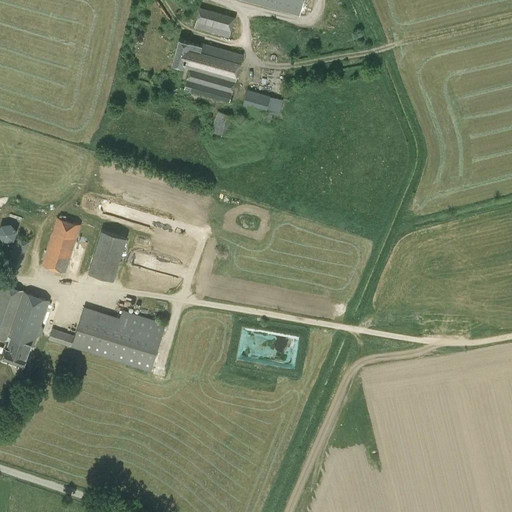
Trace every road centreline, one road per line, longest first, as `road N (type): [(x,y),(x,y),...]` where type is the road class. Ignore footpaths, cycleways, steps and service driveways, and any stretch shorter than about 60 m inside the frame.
road 1 (track): [(251,61),(291,66),(511,17)]
road 2 (unclassified): [(122,511),(0,468)]
